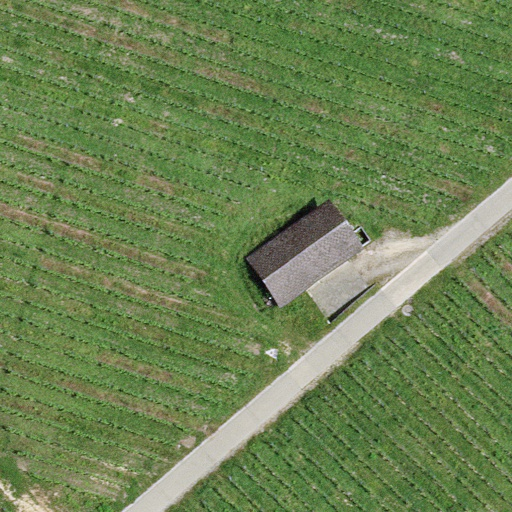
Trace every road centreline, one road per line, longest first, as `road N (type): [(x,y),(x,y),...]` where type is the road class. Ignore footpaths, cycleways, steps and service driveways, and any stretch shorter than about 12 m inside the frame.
road 1 (track): [(142,511),(511,193)]
road 2 (track): [(432,261),(378,263),(320,301)]
